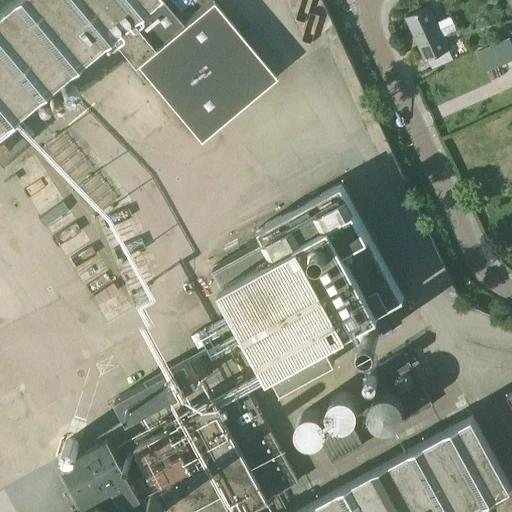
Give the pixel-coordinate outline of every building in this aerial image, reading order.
[(0,120),(105,33),(144,0),(2,0),(0,2),(0,120)] [(144,0),(105,33),(131,65),(134,62),(196,137),(272,75),(209,0),(208,0),(180,24),(159,0),(144,0)] [(430,58),(434,66),(466,52),(462,43),(446,50),(441,37),(455,31),(449,17),(434,24),(427,7),(404,17),(424,60),(430,58)] [(511,45),(509,38),(500,42),(508,61),(511,59),(511,45)] [(485,71),(493,68),(484,48),(476,52),(485,71)] [(432,82),(422,84),(428,104),(478,91),(470,59),(429,70),(432,82)] [(210,266),(278,391),(332,362),(320,341),(402,296),(340,182),(256,228),(262,238),(210,266)] [(112,398),(124,420),(195,381),(183,359),(112,398)] [(84,511),(237,511),(295,480),(239,378),(155,424),(158,430),(137,441),(175,511),(113,511),(107,501),(97,507),(96,506),(84,511)] [(511,511),(511,390),(506,394),(511,404),(511,482),(508,484),(470,414),(290,511),(511,511)] [(302,402),(293,429),(320,438),(329,412),(302,402)] [(60,465),(82,506),(130,479),(108,439),(60,465)]
